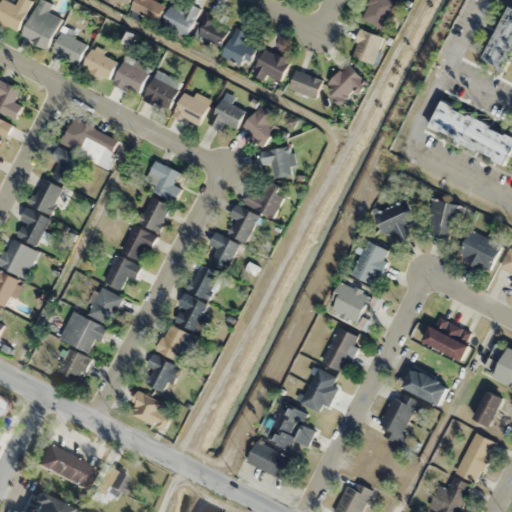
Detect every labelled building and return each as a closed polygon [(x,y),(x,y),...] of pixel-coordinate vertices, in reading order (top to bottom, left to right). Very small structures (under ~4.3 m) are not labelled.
[(1,0),(0,3),(0,23),(17,33),(33,1),(30,0),(18,0),(16,5),(5,0),(1,0)] [(37,0),(22,38),(48,48),(61,18),(49,12),(53,4),(43,0),(37,0)] [(107,0),(126,9),(130,0),(107,0)] [(134,0),(130,10),(157,21),(164,4),(152,0),(134,0)] [(369,0),(360,18),(381,28),(395,2),(390,0),(369,0)] [(201,8),(188,2),(184,12),(171,5),(161,25),(186,38),(201,8)] [(221,47),(232,24),(206,12),(195,34),(221,47)] [(243,42),(248,33),(237,27),(222,54),(247,68),(257,50),(243,42)] [(385,38),(361,28),(350,54),(374,64),(385,38)] [(52,51),(77,64),(87,44),(62,31),(52,51)] [(509,38),(489,38),(489,64),(509,64),(509,38)] [(119,60),(94,45),(82,67),(107,81),(119,60)] [(260,84),(289,72),(279,48),(258,57),(261,64),(254,68),(260,84)] [(113,82),(138,94),(150,68),(125,56),(113,82)] [(342,103),(365,80),(348,63),(325,86),(342,103)] [(315,101),(323,80),(296,69),(288,90),(315,101)] [(143,100),(169,111),(181,81),(155,70),(143,100)] [(22,105),(14,102),(20,88),(0,80),(0,111),(17,118),(22,105)] [(199,126),(211,100),(186,88),(173,114),(199,126)] [(218,129),(226,121),(234,128),(247,113),(228,96),(207,119),(218,129)] [(429,126),(505,163),(511,148),(511,136),(441,102),(429,126)] [(284,124),(263,104),(242,126),(263,146),(284,124)] [(75,117),(61,142),(105,167),(119,142),(75,117)] [(0,148),(12,124),(0,118),(0,148)] [(52,177),(70,186),(83,160),(58,147),(52,158),(59,162),(52,177)] [(275,178),(296,175),(291,147),(261,151),(263,164),(273,162),(275,178)] [(181,188),(174,185),(180,173),(155,160),(149,174),(158,179),(152,191),(174,202),(181,188)] [(51,215),(64,189),(42,178),(29,204),(51,215)] [(274,218),(284,198),(255,184),(245,203),(274,218)] [(160,232),(171,205),(149,196),(138,222),(160,232)] [(425,232),(453,241),(463,207),(436,198),(425,232)] [(374,215),(385,236),(393,232),(399,243),(411,237),(405,225),(415,219),(405,199),(374,215)] [(235,220),(229,234),(248,242),(260,215),(236,205),(230,218),(235,220)] [(19,220),(23,222),(17,236),(36,246),(50,219),(26,207),(19,220)] [(156,235),(133,225),(122,252),(144,262),(156,235)] [(489,273),(502,244),(470,230),(457,259),(489,273)] [(219,248),(210,260),(226,271),(243,248),(218,231),(210,242),(219,248)] [(32,249),(11,239),(0,261),(0,265),(19,275),(32,249)] [(390,251),(368,240),(351,274),(373,285),(390,251)] [(511,248),(509,248),(500,266),(511,272),(511,289),(511,291),(511,248)] [(142,268),(118,254),(103,281),(119,290),(127,275),(136,280),(142,268)] [(189,289),(208,299),(222,275),(203,265),(189,289)] [(0,302),(6,306),(11,297),(15,299),(23,284),(0,270),(0,302)] [(384,299),(342,282),(329,314),(371,331),(384,299)] [(123,298),(101,287),(87,314),(110,325),(123,298)] [(197,332),(210,307),(186,293),(173,319),(197,332)] [(95,340),(100,342),(107,329),(73,311),(59,338),(88,353),(95,340)] [(475,334),(438,316),(424,343),(462,361),(475,334)] [(185,364),(198,338),(170,324),(157,350),(185,364)] [(321,362),(344,373),(357,347),(353,346),(358,337),(339,327),(321,362)] [(92,359),(68,346),(53,374),(77,387),(92,359)] [(511,350),(509,349),(495,377),(511,385),(511,350)] [(153,369),(146,383),(167,394),(181,368),(154,354),(147,366),(153,369)] [(324,414),(338,387),(333,384),(337,377),(318,368),(300,403),(324,414)] [(404,387),(439,405),(449,387),(413,368),(404,387)] [(376,431),(399,442),(419,402),(396,390),(376,431)] [(171,417),(161,412),(165,404),(140,392),(129,413),(164,431),(171,417)] [(491,428),(505,400),(488,392),(474,419),(491,428)] [(267,438),(290,449),(294,441),(308,447),(316,431),(302,425),(308,414),(284,402),(267,438)] [(456,473),(478,483),(496,442),(475,432),(456,473)] [(386,458),(393,444),(373,435),(354,476),(374,485),(379,475),(385,478),(392,461),(386,458)] [(301,460),(255,442),(247,465),(292,482),(301,460)] [(84,487),(93,466),(45,445),(36,467),(84,487)] [(98,484),(120,496),(130,477),(108,465),(98,484)] [(439,486),(428,511),(460,511),(471,485),(453,477),(448,490),(439,486)] [(362,511),(372,491),(349,480),(334,511),(362,511)] [(69,511),(71,509),(38,492),(28,511),(69,511)]
